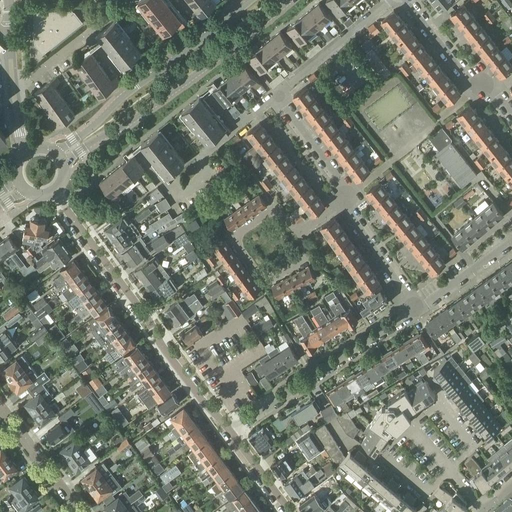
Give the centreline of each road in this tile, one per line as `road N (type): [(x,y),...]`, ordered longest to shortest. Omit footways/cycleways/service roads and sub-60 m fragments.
road 1 (residential): [(229,432),(53,192)]
road 2 (tertiary): [(63,163),(140,118),(291,0)]
road 3 (residential): [(345,201),(274,96),(393,0)]
road 4 (tertiary): [(243,0),(56,153)]
road 5 (residential): [(448,467),(475,442),(443,401),(410,427),(383,460),(424,495)]
road 6 (residential): [(416,309),(229,432)]
road 7 (residential): [(299,233),(275,209),(234,237),(264,280),(306,255)]
road 8 (residential): [(511,113),(494,92),(467,83),(398,0)]
road 9 (residential): [(13,93),(129,0)]
road 10 (residential): [(416,309),(345,201)]
road 11 (residential): [(76,511),(0,411)]
